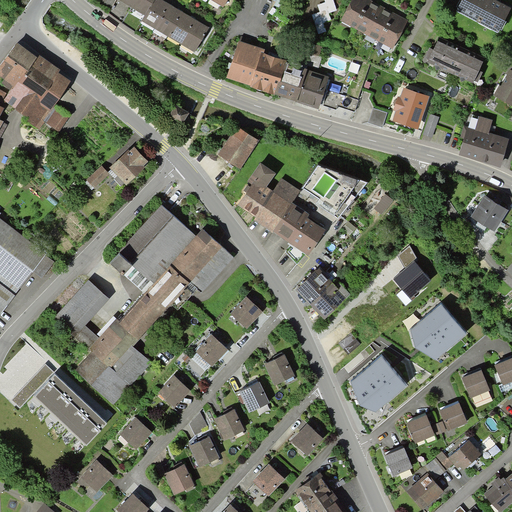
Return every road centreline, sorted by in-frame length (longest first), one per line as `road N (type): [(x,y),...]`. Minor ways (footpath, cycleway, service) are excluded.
road 1 (tertiary): [(72,0),(138,50),(216,90),(511,185)]
road 2 (residential): [(289,306),(135,474),(177,511)]
road 3 (residential): [(180,162),(0,347)]
road 4 (tertiary): [(180,162),(28,27)]
road 5 (tertiary): [(289,306),(180,162)]
road 6 (residential): [(207,511),(324,381)]
road 7 (tertiary): [(380,511),(324,381)]
